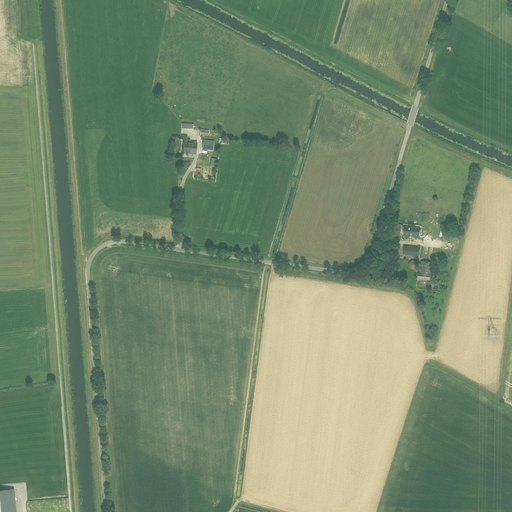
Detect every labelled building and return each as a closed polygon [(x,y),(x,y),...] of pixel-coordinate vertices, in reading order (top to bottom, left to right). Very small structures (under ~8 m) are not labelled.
[(214,142),(203,140),(202,148),(213,149),(214,142)] [(197,142),(183,141),(182,155),(187,156),(187,153),(196,154),(197,142)] [(405,228),(403,235),(418,236),(419,229),(414,229),(415,227),(410,226),(410,228),(405,228)] [(445,257),(447,247),(431,245),(430,255),(445,257)] [(419,247),(404,246),(403,254),(418,256),(419,247)] [(421,261),(420,273),(418,273),(418,278),(430,280),(430,274),(432,262),(421,261)] [(0,511),(15,511),(14,490),(0,491),(0,511)]
